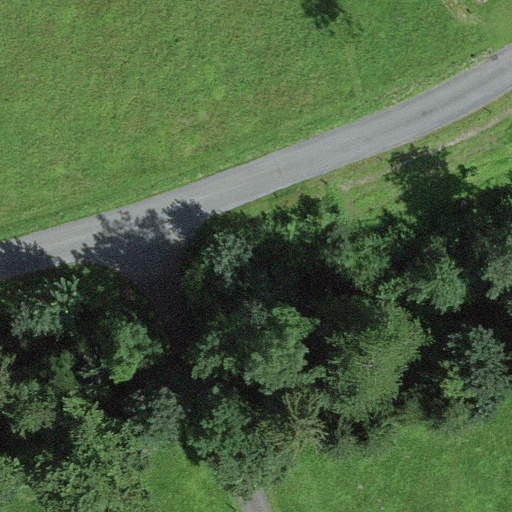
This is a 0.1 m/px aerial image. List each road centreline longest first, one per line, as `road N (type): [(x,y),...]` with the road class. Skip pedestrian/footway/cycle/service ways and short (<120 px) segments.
road 1 (unclassified): [(0,251),(140,217),(314,158),(511,72)]
road 2 (track): [(259,511),(140,217)]
